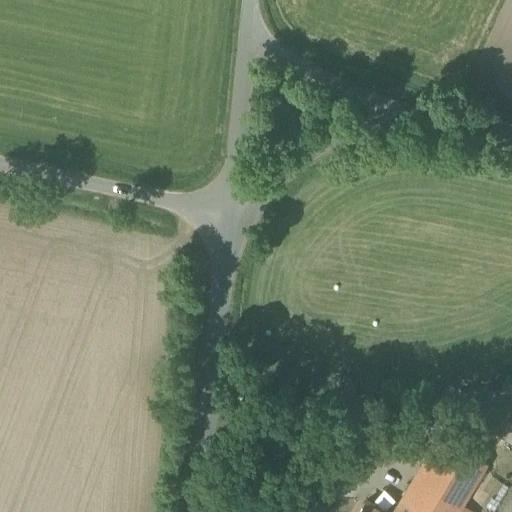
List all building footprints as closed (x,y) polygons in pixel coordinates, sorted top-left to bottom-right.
[(511,367),(506,364),(490,394),(511,408),(511,367)] [(372,385),(343,382),(340,404),(370,409),(372,385)] [(328,500),(344,442),(312,433),(296,493),(328,500)] [(442,435),(395,511),(457,511),(487,462),(442,435)] [(388,511),(368,500),(360,511),(388,511)]
